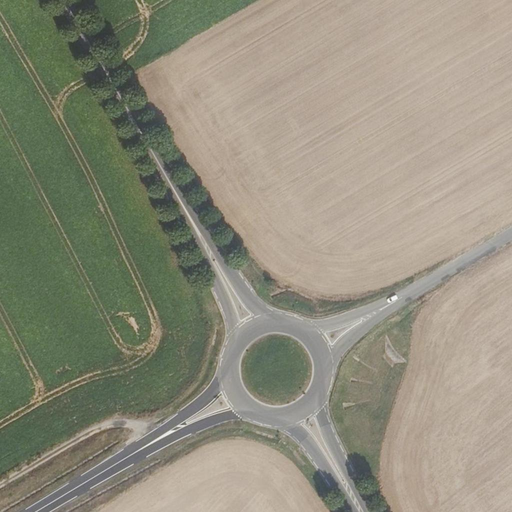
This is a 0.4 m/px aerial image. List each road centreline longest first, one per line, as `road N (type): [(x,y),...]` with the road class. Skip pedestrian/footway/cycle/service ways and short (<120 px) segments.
road 1 (secondary): [(183,206),(62,0)]
road 2 (secondary): [(270,322),(183,206)]
road 3 (secondary): [(183,206),(238,338)]
road 4 (unclassified): [(401,298),(511,232)]
road 5 (primary): [(365,511),(324,425),(318,393)]
road 6 (primary): [(278,421),(360,511)]
road 7 (primary): [(224,373),(202,403),(135,453)]
